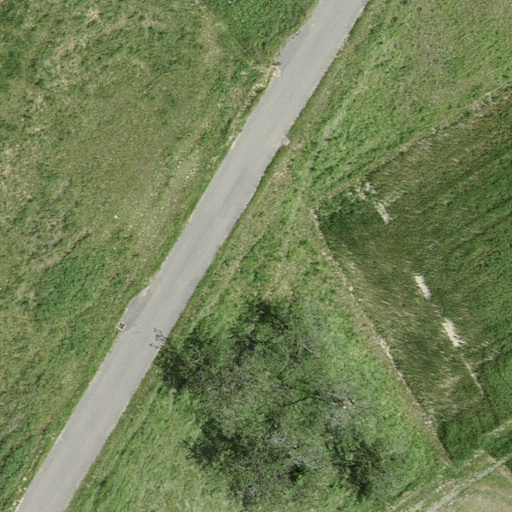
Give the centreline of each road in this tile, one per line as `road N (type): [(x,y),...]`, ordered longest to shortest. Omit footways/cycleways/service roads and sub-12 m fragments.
road 1 (unclassified): [(343,0),(39,511)]
road 2 (track): [(511,436),(407,511)]
